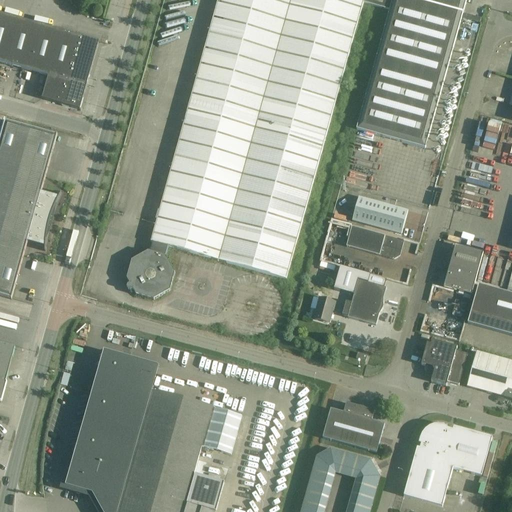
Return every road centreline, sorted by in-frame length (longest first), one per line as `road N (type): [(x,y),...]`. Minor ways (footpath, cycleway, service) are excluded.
road 1 (unclassified): [(390,393),(493,23),(511,28)]
road 2 (unclassified): [(58,304),(390,393)]
road 3 (unclassified): [(3,511),(58,304)]
road 4 (unclassified): [(58,304),(106,132)]
road 5 (unclassified): [(106,132),(143,0)]
